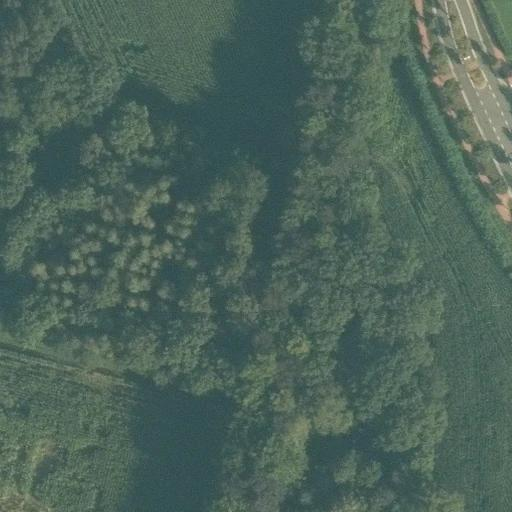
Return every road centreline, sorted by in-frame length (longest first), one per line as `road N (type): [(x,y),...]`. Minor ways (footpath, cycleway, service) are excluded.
road 1 (primary): [(437,0),(487,132)]
road 2 (primary): [(511,121),(457,0)]
